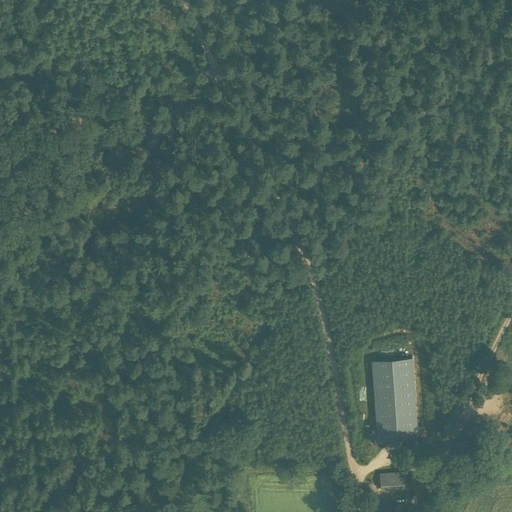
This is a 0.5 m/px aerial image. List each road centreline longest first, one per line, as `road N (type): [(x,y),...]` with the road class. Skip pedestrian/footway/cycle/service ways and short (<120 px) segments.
road 1 (track): [(361,511),(312,276)]
road 2 (track): [(312,276),(214,66)]
road 3 (track): [(511,312),(409,511)]
road 4 (track): [(351,467),(511,460)]
